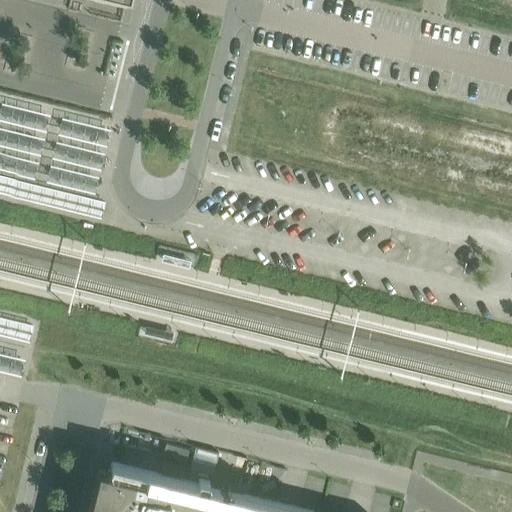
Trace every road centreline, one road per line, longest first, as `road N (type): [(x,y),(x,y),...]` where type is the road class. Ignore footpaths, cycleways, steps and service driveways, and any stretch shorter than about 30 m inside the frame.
road 1 (unclassified): [(161,0),(121,177),(133,202),(163,211),(189,190),(236,0)]
road 2 (residential): [(448,511),(408,480),(99,403)]
road 3 (residential): [(99,403),(68,396),(39,511)]
